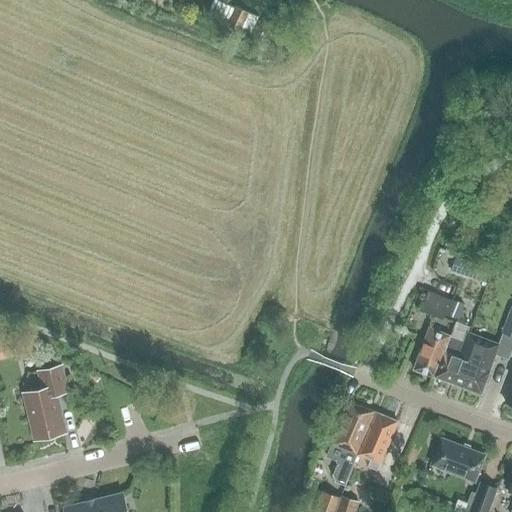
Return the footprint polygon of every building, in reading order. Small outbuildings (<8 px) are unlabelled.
[(250,35),(258,17),(235,7),(227,25),(250,35)] [(488,268),(454,257),(449,270),(484,282),(488,268)] [(449,300),(426,291),(419,310),(441,319),(449,300)] [(463,304),(451,299),(444,314),(456,319),(463,304)] [(511,337),(511,307),(502,333),(511,337)] [(444,351),(449,336),(429,328),(413,369),(434,377),(444,351)] [(458,357),(464,342),(449,336),(444,351),(434,377),(452,383),(462,359),(458,357)] [(462,359),(452,383),(481,393),(490,369),(489,369),(497,348),(466,337),(464,342),(458,357),(462,359)] [(8,339),(0,340),(0,351),(10,350),(8,339)] [(55,395),(67,392),(61,366),(39,372),(43,390),(24,394),(34,434),(63,427),(55,395)] [(345,486),(357,455),(374,412),(349,402),(326,457),(335,461),(337,464),(332,476),(334,482),(345,486)] [(397,422),(383,416),(375,412),(357,455),(369,459),(366,467),(375,471),(378,463),(380,463),(397,422)] [(474,482),(485,455),(441,438),(431,465),(474,482)] [(478,481),(466,511),(487,511),(497,488),(478,481)] [(321,491),(312,511),(335,511),(340,498),(321,491)] [(125,511),(121,495),(66,508),(66,511),(125,511)] [(335,511),(354,511),(358,502),(341,497),(340,498),(335,511)]
